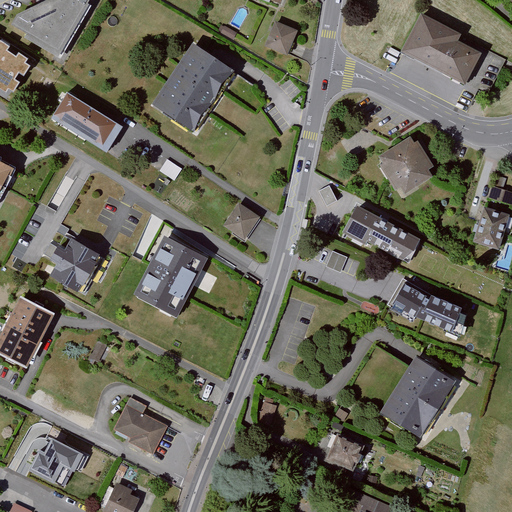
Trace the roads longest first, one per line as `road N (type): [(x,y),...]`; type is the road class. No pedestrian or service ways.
road 1 (unclassified): [(188,511),(282,264),(323,69)]
road 2 (residential): [(511,130),(463,128),(366,78),(323,69)]
road 3 (unknown): [(95,439),(116,386),(207,435)]
